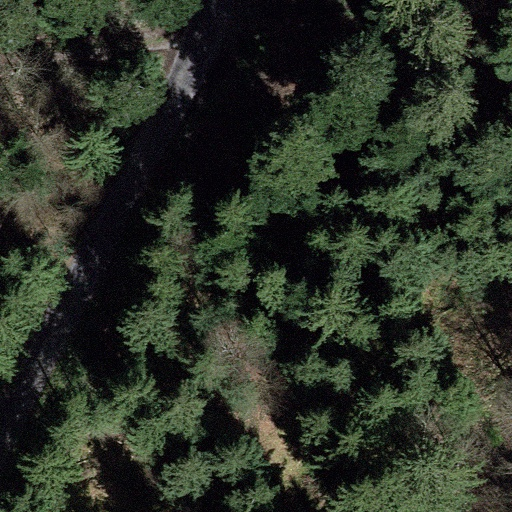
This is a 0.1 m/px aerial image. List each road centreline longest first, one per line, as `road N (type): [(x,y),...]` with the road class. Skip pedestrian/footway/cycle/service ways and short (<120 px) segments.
road 1 (unclassified): [(215,0),(0,429)]
road 2 (track): [(0,55),(421,0)]
